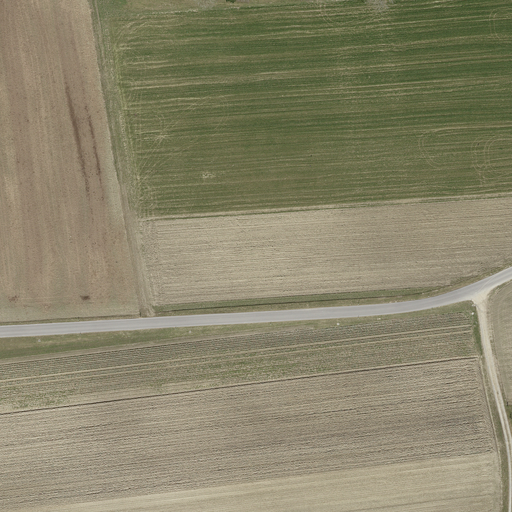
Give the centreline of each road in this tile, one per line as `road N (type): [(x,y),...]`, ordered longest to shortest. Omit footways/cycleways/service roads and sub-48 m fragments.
road 1 (unclassified): [(0,333),(385,310),(477,291),(511,275)]
road 2 (track): [(477,291),(511,466)]
